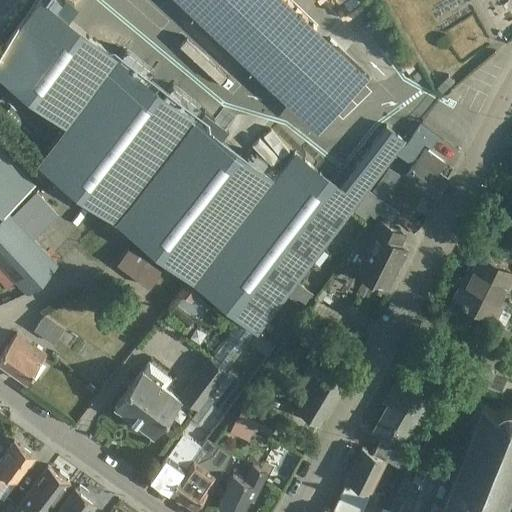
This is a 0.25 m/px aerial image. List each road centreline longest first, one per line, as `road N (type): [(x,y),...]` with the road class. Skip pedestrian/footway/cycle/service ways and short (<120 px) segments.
road 1 (unclassified): [(294,511),(511,80)]
road 2 (tertiary): [(162,511),(0,394)]
